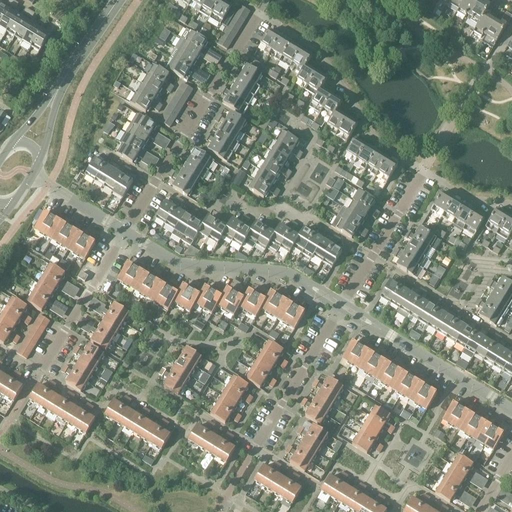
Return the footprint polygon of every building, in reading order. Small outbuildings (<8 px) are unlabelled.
[(192,0),(191,2),(196,6),(194,10),(199,13),(201,9),(207,0),(192,0)] [(207,0),(201,9),(207,12),(204,16),(210,19),(212,15),(221,1),(220,1),(218,0),(207,0)] [(450,0),(448,3),(459,10),(465,0),(450,0)] [(465,0),(459,10),(457,13),(464,18),(466,15),(469,17),(477,3),(472,0),(465,0)] [(491,4),(493,0),(485,0),(483,4),(485,5),(484,7),(477,3),(469,17),(472,18),(470,21),(477,26),(478,26),(491,4)] [(220,26),(221,25),(226,28),(228,25),(231,20),(234,16),(236,12),(231,9),(231,8),(231,7),(231,8),(227,5),(228,4),(223,1),(222,2),(221,1),(212,15),(217,19),(215,23),(220,26)] [(497,8),(491,4),(478,26),(477,26),(473,33),(481,38),(483,34),(486,36),(494,23),(487,18),(489,16),(491,18),(497,8)] [(0,5),(0,23),(8,10),(0,5)] [(247,17),(250,12),(240,6),(236,11),(247,17)] [(0,23),(0,28),(6,32),(17,15),(8,10),(0,23)] [(244,22),(247,17),(236,11),(236,12),(234,16),(244,22)] [(492,49),(511,17),(511,16),(506,13),(500,23),(502,24),(501,27),(494,23),(486,36),(482,43),(492,49)] [(6,32),(14,37),(25,20),(17,15),(6,32)] [(241,27),(244,22),(234,16),(231,20),(241,27)] [(22,42),(33,25),(25,20),(14,37),(22,42)] [(238,31),(241,27),(231,20),(228,25),(238,31)] [(22,42),(31,47),(41,30),(33,25),(22,42)] [(235,36),(238,31),(228,25),(226,28),(225,30),(235,36)] [(41,30),(31,47),(39,52),(46,41),(50,44),(54,38),(41,30)] [(187,30),(181,40),(201,52),(202,50),(207,53),(205,57),(204,58),(207,60),(211,54),(208,52),(209,50),(204,47),(207,42),(187,30)] [(232,40),(235,36),(225,30),(222,34),(232,40)] [(270,31),(269,31),(260,45),(266,48),(264,52),(269,56),(271,52),(280,37),(279,37),(276,35),(277,34),(271,31),(271,32),(269,31),(270,31)] [(222,34),(219,39),(230,45),(232,40),(222,34)] [(281,38),(280,37),(271,52),(277,55),(274,59),(279,62),(291,44),(290,44),(287,42),(287,41),(282,37),(281,38)] [(226,50),(230,45),(219,39),(216,44),(226,50)] [(181,40),(175,49),(176,50),(195,61),(200,54),(205,57),(207,53),(202,50),(201,52),(181,40)] [(511,61),(511,40),(503,56),(511,61)] [(292,45),(291,44),(279,62),(290,69),(293,65),(301,50),(297,48),(298,47),(292,44),(292,45)] [(170,59),(173,61),(189,71),(191,69),(195,61),(176,50),(175,51),(173,52),(171,55),(171,58),(170,59)] [(295,72),(300,75),(306,67),(312,57),(311,56),(311,57),(308,55),(308,53),(303,50),(302,51),(301,50),(293,65),(298,68),(295,72)] [(183,80),(187,82),(191,74),(193,76),(196,72),(191,69),(189,71),(173,61),(171,59),(165,69),(183,80)] [(163,85),(164,83),(169,75),(152,66),(147,75),(163,85)] [(306,67),(300,75),(297,80),(302,84),(300,88),(305,91),(308,87),(316,73),(312,71),(313,70),(308,66),(307,67),(306,67)] [(237,71),(234,75),(240,78),(241,76),(256,85),(261,76),(247,67),(242,74),(237,71)] [(317,74),(316,73),(308,87),(313,91),(311,95),(315,97),(316,98),(321,89),(327,79),(326,79),(323,77),(324,76),(318,73),(317,74)] [(169,87),(164,83),(163,85),(147,75),(141,85),(157,95),(162,87),(167,90),(169,87)] [(250,95),(254,98),(260,88),(256,85),(241,76),(240,78),(235,86),(250,95)] [(179,89),(190,95),(193,90),(182,84),(179,89)] [(141,85),(135,94),(151,104),(153,102),(157,95),(141,85)] [(225,90),(223,94),(228,97),(229,95),(244,104),(248,107),(254,98),(250,95),(235,86),(231,93),(225,90)] [(187,100),(190,95),(179,89),(177,94),(187,100)] [(316,98),(315,97),(309,108),(315,112),(314,113),(319,116),(320,114),(321,114),(323,110),(332,96),(331,95),(328,93),(328,92),(323,89),(322,90),(321,89),(316,98)] [(129,104),(146,114),(150,106),(152,107),(152,109),(155,110),(158,105),(153,102),(151,104),(135,94),(129,104)] [(174,98),(184,104),(187,100),(177,94),(174,98)] [(228,97),(224,105),(242,116),(248,107),(244,104),(229,95),(228,97)] [(333,96),(332,96),(323,110),(328,113),(326,117),(330,120),(336,112),(342,102),(338,100),(339,99),(333,95),(333,96)] [(181,109),(184,104),(174,98),(171,103),(181,109)] [(168,108),(178,114),(181,109),(171,103),(168,108)] [(175,119),(178,114),(168,108),(165,112),(175,119)] [(338,132),(347,118),(346,118),(343,116),(344,115),(338,111),(337,113),(336,112),(330,120),(327,126),(333,129),(330,133),(336,137),(338,132)] [(175,119),(165,112),(162,117),(172,123),(175,119)] [(150,136),(151,134),(156,126),(136,114),(131,124),(150,136)] [(246,122),(231,114),(226,121),(221,118),(219,122),(224,125),(225,123),(240,132),(246,122)] [(169,128),(172,123),(162,117),(159,122),(169,128)] [(348,119),(347,118),(338,132),(344,136),(341,140),(346,143),(357,125),(357,124),(353,122),(354,121),(349,118),(348,119)] [(220,133),(234,141),(240,132),(225,123),(224,125),(220,133)] [(131,124),(125,133),(144,145),(148,138),(154,141),(156,137),(151,134),(150,136),(131,124)] [(277,143),(292,152),(293,150),(298,142),(296,141),(299,137),(293,133),(290,137),(281,132),(275,142),(277,143)] [(119,143),(122,145),(138,154),(139,152),(144,145),(125,133),(119,143)] [(234,141),(220,133),(215,140),(210,137),(207,141),(213,144),(214,142),(233,154),(239,144),(234,141)] [(355,139),(346,154),(352,157),(349,161),(354,165),(357,161),(366,146),(365,146),(362,144),(362,143),(357,140),(356,141),(355,140),(355,139)] [(208,152),(227,163),(233,154),(214,142),(213,144),(208,152)] [(299,153),(293,150),(292,152),(277,143),(272,152),(286,161),(291,154),(296,157),(299,153)] [(116,154),(132,164),(137,156),(142,160),(145,156),(139,152),(138,154),(122,145),(116,154)] [(367,147),(366,146),(357,161),(362,164),(360,168),(365,171),(368,167),(376,153),(376,152),(376,153),(372,151),(373,149),(367,146),(367,147)] [(214,162),(196,150),(191,158),(186,155),(183,159),(189,162),(190,160),(209,172),(214,162)] [(281,171),(282,169),(286,161),(272,152),(266,162),(281,171)] [(376,153),(368,167),(373,170),(370,174),(376,177),(378,173),(387,159),(386,159),(383,157),(384,156),(378,152),(377,154),(376,153)] [(105,159),(104,162),(102,164),(104,165),(94,182),(103,188),(113,171),(106,167),(109,161),(105,159)] [(388,160),(387,159),(378,173),(383,177),(381,181),(386,184),(397,166),(397,165),(393,163),(394,162),(389,159),(388,160)] [(104,165),(102,164),(95,160),(84,176),(94,182),(104,165)] [(184,169),(199,178),(203,181),(209,172),(190,160),(189,162),(184,169)] [(287,172),(282,169),(281,171),(266,162),(260,171),(275,180),(278,182),(280,178),(278,176),(280,173),(285,176),(287,172)] [(174,174),(172,178),(177,181),(178,179),(193,188),(199,178),(184,169),(179,177),(174,174)] [(113,171),(103,188),(113,193),(123,177),(121,176),(113,171)] [(128,173),(124,171),(121,176),(123,177),(113,193),(123,199),(132,183),(125,178),(128,173)] [(269,190),(271,188),(275,180),(260,171),(255,181),(269,190)] [(238,176),(233,183),(238,186),(243,179),(238,176)] [(178,179),(177,181),(172,189),(187,197),(193,188),(178,179)] [(276,191),(271,188),(269,190),(255,181),(249,190),(263,199),(268,191),(273,195),(276,191)] [(336,183),(333,189),(340,193),(343,188),(336,183)] [(338,204),(343,195),(333,189),(328,198),(338,204)] [(369,211),(370,209),(375,202),(359,192),(353,201),(369,211)] [(439,210),(444,214),(452,199),(451,199),(452,198),(446,194),(446,195),(442,193),(431,211),(436,214),(439,210)] [(326,207),(330,201),(325,199),(322,205),(326,207)] [(454,220),(463,206),(462,205),(462,204),(457,201),(456,202),(453,200),(452,199),(444,214),(441,218),(446,221),(449,217),(454,220)] [(175,209),(173,208),(171,206),(172,204),(167,200),(155,219),(165,225),(175,209)] [(353,201),(347,211),(363,221),(368,213),(373,216),(375,213),(370,209),(369,211),(353,201)] [(176,202),(173,208),(175,209),(165,225),(174,231),(184,214),(177,210),(180,205),(176,202)] [(459,223),(465,226),(473,212),(472,212),(473,211),(467,207),(467,208),(463,206),(464,206),(463,206),(454,220),(452,224),(457,227),(459,223)] [(357,230),(359,228),(363,221),(347,211),(343,208),(337,217),(357,230)] [(485,228),(490,231),(496,234),(507,216),(506,216),(506,215),(501,211),(500,212),(497,210),(496,210),(485,228)] [(58,214),(54,212),(51,217),(53,219),(43,235),(51,240),(61,224),(55,220),(58,214)] [(462,231),(473,237),(485,219),(484,219),(483,218),(484,217),(478,214),(477,215),(474,213),(474,212),(473,212),(465,226),(462,231)] [(53,219),(51,217),(44,213),(34,230),(43,235),(53,219)] [(193,220),(191,219),(184,214),(174,231),(182,236),(180,239),(181,240),(193,220)] [(193,242),(198,234),(203,226),(195,221),(199,216),(195,214),(191,219),(193,220),(181,240),(183,241),(185,237),(193,242)] [(507,216),(496,234),(507,241),(511,232),(511,217),(511,218),(511,219),(507,217),(508,216),(507,216)] [(217,223),(215,222),(208,217),(203,226),(198,234),(208,239),(217,223)] [(217,245),(222,237),(227,229),(219,224),(223,219),(219,217),(215,222),(217,223),(208,239),(217,245)] [(364,231),(359,228),(357,230),(337,217),(331,227),(352,240),(356,232),(362,235),(364,231)] [(239,225),(232,220),(227,229),(222,237),(232,242),(241,226),(239,225)] [(243,220),(239,225),(241,226),(232,242),(241,248),(246,240),(251,232),(250,232),(243,227),(247,222),(243,220)] [(75,225),(71,222),(68,228),(70,229),(59,246),(68,251),(78,234),(72,230),(75,225)] [(265,251),(270,243),(275,235),(267,230),(270,225),(267,222),(263,228),(265,229),(255,245),(265,251)] [(246,240),(255,245),(265,229),(263,228),(256,223),(250,232),(251,232),(246,240)] [(61,224),(51,240),(59,246),(70,229),(68,228),(61,224)] [(289,232),(288,231),(280,226),(275,235),(270,243),(278,247),(275,251),(277,252),(289,232)] [(289,254),(292,249),(299,238),(298,237),(291,233),(295,228),(291,226),(289,229),(288,231),(289,232),(277,252),(278,253),(281,249),(289,254)] [(311,260),(313,257),(323,241),(315,236),(318,231),(315,228),(312,234),(313,235),(302,254),(311,260)] [(292,249),(302,254),(313,235),(312,234),(304,229),(298,237),(299,238),(292,249)] [(436,239),(420,229),(415,237),(410,233),(408,237),(413,241),(414,239),(431,249),(436,239)] [(442,230),(441,232),(440,231),(439,233),(437,232),(434,234),(443,239),(447,232),(442,230)] [(92,235),(88,233),(84,238),(86,239),(76,256),(85,261),(95,244),(88,240),(92,235)] [(78,234),(68,251),(76,256),(86,239),(84,238),(78,234)] [(409,248),(425,258),(431,249),(414,239),(413,241),(409,248)] [(337,242),(334,240),(330,245),(332,246),(322,263),(332,269),(342,252),(334,248),(337,242)] [(313,257),(322,263),(332,246),(330,245),(323,241),(313,257)] [(462,244),(459,249),(464,252),(467,248),(462,244)] [(425,258),(409,248),(404,256),(399,252),(396,256),(402,259),(403,257),(419,267),(425,258)] [(413,277),(419,267),(403,257),(402,259),(397,267),(413,277)] [(126,286),(134,291),(144,275),(138,271),(141,265),(137,263),(134,268),(136,269),(126,286)] [(117,281),(126,286),(136,269),(134,268),(127,264),(117,281)] [(59,284),(60,282),(65,275),(50,266),(44,275),(59,284)] [(78,278),(85,282),(84,282),(87,277),(88,277),(81,273),(78,278)] [(142,296),(151,301),(161,285),(155,281),(158,275),(154,273),(151,278),(153,280),(142,296)] [(63,289),(65,286),(60,282),(59,284),(44,275),(38,285),(53,294),(58,286),(63,289)] [(134,291),(142,296),(153,280),(151,278),(144,275),(134,291)] [(490,288),(495,291),(496,289),(511,298),(511,285),(502,279),(498,287),(495,286),(497,284),(493,282),(490,288)] [(401,281),(398,287),(400,288),(390,304),(399,310),(409,293),(402,289),(405,284),(401,281)] [(400,288),(398,287),(390,282),(380,298),(390,304),(400,288)] [(175,286),(171,283),(168,289),(169,290),(159,307),(168,312),(173,303),(178,295),(171,291),(175,286)] [(53,294),(38,285),(33,294),(47,303),(48,301),(53,294)] [(151,301),(159,307),(169,290),(168,289),(161,285),(151,301)] [(197,287),(193,285),(189,290),(191,292),(181,308),(190,313),(195,305),(200,297),(199,297),(193,293),(197,287)] [(183,286),(178,295),(173,303),(181,308),(191,292),(189,290),(183,286)] [(218,289),(215,287),(211,292),(213,293),(203,310),(212,315),(217,307),(222,298),(221,298),(215,294),(218,289)] [(205,288),(199,297),(200,297),(195,305),(203,310),(213,293),(211,292),(205,288)] [(237,288),(233,294),(235,295),(225,312),(234,317),(239,308),(243,300),(237,296),(240,291),(237,288)] [(511,298),(496,289),(495,291),(491,298),(508,309),(511,302),(511,298)] [(227,290),(221,298),(222,298),(217,307),(225,312),(235,295),(233,294),(227,290)] [(262,292),(258,290),(255,295),(257,297),(247,313),(256,318),(261,310),(265,302),(259,298),(262,292)] [(239,308),(247,313),(257,297),(255,295),(249,291),(243,300),(239,308)] [(269,315),(277,320),(287,303),(281,299),(284,294),(280,292),(277,297),(279,298),(269,315)] [(270,293),(265,302),(261,310),(269,315),(279,298),(277,297),(270,293)] [(418,299),(416,298),(409,293),(399,310),(408,316),(418,299)] [(420,293),(416,298),(418,299),(408,316),(418,321),(428,305),(420,300),(424,295),(420,293)] [(27,304),(41,313),(46,305),(51,308),(54,304),(48,301),(47,303),(33,294),(27,304)] [(502,319),(508,309),(491,298),(486,306),(481,303),(478,306),(484,310),(485,308),(502,319)] [(21,318),(22,316),(27,308),(12,299),(6,309),(21,318)] [(297,302),(294,307),(296,309),(286,325),(294,331),(304,314),(298,310),(301,304),(297,302)] [(287,303),(277,320),(286,325),(296,309),(294,307),(287,303)] [(428,328),(437,333),(447,316),(439,312),(442,306),(439,304),(435,310),(437,311),(425,331),(426,331),(428,328)] [(109,313),(104,309),(102,313),(107,316),(108,314),(123,323),(129,314),(114,305),(109,313)] [(437,311),(435,310),(428,305),(418,321),(426,326),(423,330),(425,331),(437,311)] [(485,308),(484,310),(479,317),(496,328),(502,319),(485,308)] [(25,323),(27,319),(22,316),(21,318),(6,309),(1,318),(15,327),(20,319),(25,323)] [(103,324),(117,333),(123,323),(108,314),(107,316),(103,324)] [(36,321),(47,327),(50,322),(39,316),(36,321)] [(456,322),(454,321),(447,316),(437,333),(446,338),(456,322)] [(446,338),(455,344),(465,328),(458,323),(461,318),(457,316),(454,321),(456,322),(446,338)] [(15,327),(1,318),(0,318),(0,330),(10,336),(11,334),(15,327)] [(44,332),(47,327),(36,321),(34,325),(44,332)] [(112,342),(117,333),(103,324),(98,331),(93,328),(90,332),(96,335),(97,333),(112,342)] [(41,336),(44,332),(34,325),(31,330),(41,336)] [(475,334),(465,350),(474,356),(484,339),(477,335),(480,329),(476,327),(473,332),(475,334)] [(475,334),(473,332),(465,328),(455,344),(465,350),(475,334)] [(0,343),(4,346),(8,338),(14,341),(16,338),(11,334),(10,336),(0,330),(0,343)] [(28,335),(38,341),(41,336),(31,330),(28,335)] [(106,352),(112,342),(97,333),(96,335),(91,343),(106,352)] [(35,346),(38,341),(28,335),(25,339),(35,346)] [(32,350),(35,346),(25,339),(22,344),(32,350)] [(484,339),(474,356),(483,361),(493,345),(492,344),(484,339)] [(483,361),(493,367),(503,351),(495,346),(499,341),(495,339),(492,344),(493,345),(483,361)] [(359,370),(369,353),(363,350),(366,344),(362,342),(359,347),(361,348),(351,365),(359,370)] [(268,343),(263,352),(277,361),(278,359),(283,352),(268,343)] [(359,347),(352,343),(342,360),(351,365),(361,348),(359,347)] [(29,355),(32,350),(22,344),(19,349),(29,355)] [(84,354),(79,351),(77,354),(82,358),(83,356),(98,365),(104,355),(89,346),(84,354)] [(26,360),(29,355),(19,349),(16,354),(26,360)] [(195,368),(201,358),(187,349),(182,357),(176,354),(174,357),(179,361),(181,359),(195,368)] [(511,356),(510,355),(503,351),(493,367),(502,373),(511,356)] [(263,352),(257,362),(271,371),(276,363),(281,366),(284,363),(278,359),(277,361),(263,352)] [(383,354),(379,352),(376,357),(378,359),(367,375),(376,380),(386,364),(379,360),(383,354)] [(511,356),(502,373),(511,379),(511,378),(511,352),(510,355),(511,356)] [(378,359),(376,357),(369,353),(359,370),(367,375),(378,359)] [(77,365),(92,374),(98,365),(83,356),(82,358),(77,365)] [(175,368),(190,377),(195,368),(181,359),(179,361),(175,368)] [(271,371),(257,362),(251,371),(266,380),(267,378),(271,371)] [(392,390),(403,374),(396,370),(399,365),(396,362),(392,368),(394,369),(384,385),(392,390)] [(394,369),(392,368),(386,364),(376,380),(384,385),(394,369)] [(86,383),(92,374),(77,365),(73,373),(68,369),(65,373),(71,376),(72,374),(86,383)] [(165,372),(163,376),(168,379),(169,377),(184,386),(190,377),(175,368),(170,376),(165,372)] [(272,381),(267,378),(266,380),(251,371),(245,381),(260,390),(264,382),(270,385),(272,381)] [(409,401),(419,384),(413,380),(416,375),(412,372),(409,378),(411,379),(401,396),(409,401)] [(72,374),(71,376),(66,384),(80,393),(86,383),(72,374)] [(403,374),(392,390),(401,396),(411,379),(409,378),(403,374)] [(3,376),(0,381),(0,394),(4,397),(13,382),(11,381),(3,376)] [(14,376),(11,381),(13,382),(4,397),(14,403),(22,388),(15,383),(18,378),(14,376)] [(169,377),(168,379),(163,387),(178,396),(184,386),(169,377)] [(242,396),(243,394),(248,387),(234,378),(228,387),(242,396)] [(322,389),(337,398),(343,388),(328,379),(324,387),(318,384),(316,388),(321,391),(322,389)] [(433,385),(429,383),(426,388),(428,389),(418,406),(426,411),(436,395),(430,390),(433,385)] [(419,384),(409,401),(418,406),(428,389),(426,388),(419,384)] [(49,385),(46,390),(48,392),(39,406),(48,412),(57,397),(49,393),(53,387),(49,385)] [(48,392),(46,390),(38,386),(29,400),(39,406),(48,392)] [(246,401),(249,398),(243,394),(242,396),(228,387),(222,397),(237,406),(241,398),(246,401)] [(322,389),(321,391),(317,398),(331,407),(337,398),(322,389)] [(48,412),(57,418),(66,403),(64,402),(57,397),(48,412)] [(57,418),(67,423),(76,409),(68,404),(71,399),(68,397),(64,402),(66,403),(57,418)] [(237,406),(222,397),(216,406),(231,415),(232,413),(237,406)] [(307,403),(304,406),(310,410),(311,408),(326,417),(331,407),(317,398),(312,406),(307,403)] [(121,406),(113,401),(104,416),(114,422),(123,407),(121,406)] [(124,401),(121,406),(123,407),(114,422),(123,428),(132,413),(125,408),(128,403),(124,401)] [(461,410),(451,426),(459,431),(469,415),(463,411),(466,405),(462,403),(459,408),(461,410)] [(452,404),(442,421),(451,426),(461,410),(459,408),(452,404)] [(210,416),(225,425),(230,417),(235,420),(237,416),(232,413),(231,415),(216,406),(210,416)] [(86,408),(83,413),(85,414),(76,429),(86,435),(95,420),(87,416),(90,410),(86,408)] [(311,408),(310,410),(305,417),(320,426),(326,417),(311,408)] [(384,426),(385,425),(390,417),(375,408),(369,418),(384,426)] [(76,409),(67,423),(76,429),(85,414),(83,413),(76,409)] [(143,412),(140,418),(142,419),(133,433),(142,439),(151,425),(144,420),(147,415),(143,412)] [(132,413),(123,428),(133,433),(142,419),(140,418),(132,413)] [(483,416),(479,413),(476,419),(478,420),(468,436),(476,442),(486,425),(480,421),(483,416)] [(469,415),(459,431),(468,436),(478,420),(476,419),(469,415)] [(388,432),(390,428),(385,425),(384,426),(369,418),(364,427),(378,436),(383,428),(388,432)] [(166,426),(162,424),(159,429),(161,430),(152,445),(161,451),(170,436),(162,431),(166,426)] [(493,452),(503,435),(497,431),(500,426),(496,424),(493,429),(495,430),(484,447),(493,452)] [(142,439),(152,445),(161,430),(159,429),(151,425),(142,439)] [(486,425),(476,442),(484,447),(495,430),(493,429),(486,425)] [(205,431),(197,426),(188,441),(197,447),(206,432),(205,431)] [(197,447),(207,453),(216,438),(208,433),(212,428),(208,426),(205,431),(206,432),(197,447)] [(322,445),(328,435),(313,426),(308,434),(303,431),(301,435),(306,438),(307,436),(322,445)] [(378,436),(364,427),(358,436),(381,451),(383,447),(380,445),(379,447),(374,443),(378,436)] [(437,432),(434,436),(441,441),(444,436),(437,432)] [(301,445),(316,454),(322,445),(307,436),(306,438),(301,445)] [(376,452),(378,453),(379,454),(381,451),(358,436),(352,446),(367,455),(371,447),(377,450),(376,452)] [(227,437),(223,443),(225,444),(216,458),(226,464),(235,450),(227,445),(230,440),(227,437)] [(216,438),(207,453),(216,458),(225,444),(223,443),(216,438)] [(316,454),(301,445),(297,453),(291,450),(292,448),(289,446),(287,450),(310,464),(316,454)] [(294,457),(290,464),(304,473),(310,464),(287,450),(285,453),(288,455),(289,453),(294,457)] [(452,466),(476,480),(478,477),(474,475),(474,477),(468,473),(473,466),(458,457),(452,466)] [(254,481),(264,487),(278,464),(275,462),(273,465),(274,466),(271,472),(263,467),(254,481)] [(264,487),(273,493),(282,478),(275,474),(278,469),(279,469),(281,466),(278,464),(264,487)] [(476,480),(452,466),(447,476),(461,485),(466,477),(471,480),(470,482),(474,484),(476,480)] [(321,492),(330,498),(344,474),(341,473),(339,476),(341,477),(337,482),(330,477),(321,492)] [(273,493),(283,499),(297,476),(293,474),(291,477),(293,478),(290,483),(282,478),(273,493)] [(344,474),(330,498),(340,503),(349,489),(341,484),(344,479),(346,480),(348,476),(344,474)] [(292,505),(301,490),(293,485),(297,480),(298,481),(300,478),(297,476),(283,499),(292,505)] [(461,485),(447,476),(441,485),(464,499),(466,496),(463,494),(462,495),(457,492),(461,485)] [(340,503),(349,509),(363,486),(360,484),(358,487),(359,488),(356,493),(349,489),(340,503)] [(464,499),(441,485),(435,495),(450,504),(454,496),(460,499),(459,500),(462,502),(464,499)] [(363,486),(349,509),(353,511),(360,511),(367,500),(360,496),(363,490),(364,491),(366,488),(363,486)] [(360,511),(373,511),(382,497),(379,495),(377,499),(378,499),(375,505),(367,500),(360,511)] [(403,511),(417,511),(427,497),(424,495),(422,498),(423,499),(419,504),(412,499),(403,511)] [(383,503),(385,500),(385,499),(382,497),(373,511),(386,511),(379,507),(382,502),(383,503)] [(417,511),(430,511),(431,511),(423,506),(427,501),(428,502),(430,499),(427,497),(417,511)]
